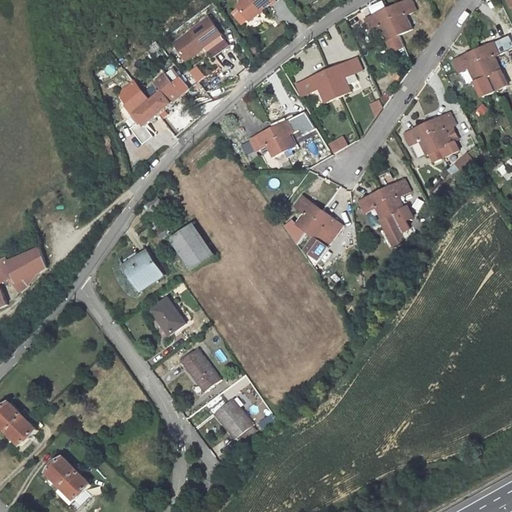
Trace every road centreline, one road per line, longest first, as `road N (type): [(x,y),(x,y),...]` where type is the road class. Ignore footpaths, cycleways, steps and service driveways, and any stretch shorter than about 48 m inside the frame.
road 1 (unclassified): [(358,0),(209,119),(145,189),(76,285)]
road 2 (unclassified): [(76,285),(174,425),(180,478),(169,511)]
road 3 (residential): [(470,0),(371,147),(344,168)]
